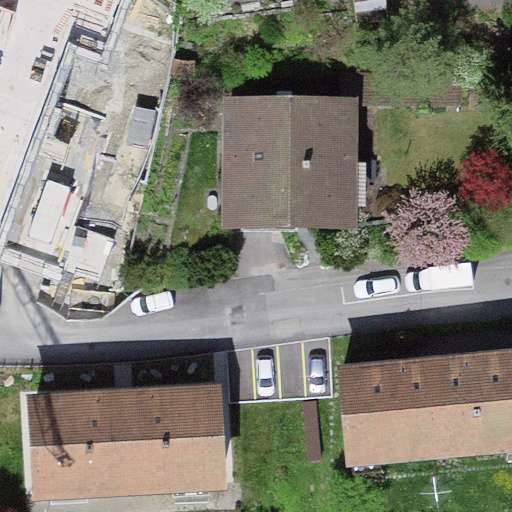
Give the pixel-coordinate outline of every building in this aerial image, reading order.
[(129,0),(0,0),(0,261),(75,53),(106,64),(129,0)] [(215,79),(256,78),(255,57),(216,57),(215,79)] [(459,76),(343,74),(343,105),(314,101),(232,104),(232,222),(346,223),(348,104),(457,105),(459,76)] [(350,460),(511,446),(511,360),(449,366),(447,364),(420,365),(418,368),(342,375),(350,460)] [(39,492),(220,482),(215,396),(34,405),(39,492)]
